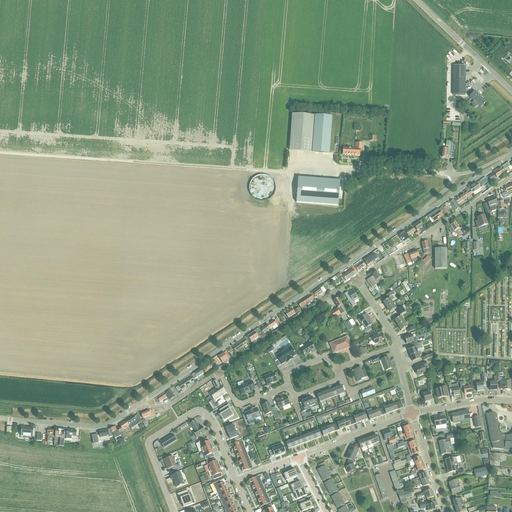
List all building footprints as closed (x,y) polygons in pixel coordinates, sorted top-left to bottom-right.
[(465,80),(465,66),(460,66),(453,66),(453,79),(453,95),(465,95),(465,94),(465,85),(465,80)] [(476,107),(478,105),(480,108),(486,102),(475,92),(469,97),(473,101),(471,103),(476,107)] [(314,117),(292,115),(289,150),(311,152),(314,117)] [(314,131),(312,152),(313,152),(314,152),(325,153),(329,153),(329,150),(330,139),(331,118),(331,117),(330,117),(323,117),(315,116),(315,120),(314,126),(314,131)] [(354,149),(343,148),(342,155),(360,156),(360,149),(362,150),(362,143),(361,143),(361,142),(357,141),(357,143),(355,143),(354,149)] [(452,150),(453,142),(446,142),(445,149),(443,149),(442,157),(446,158),(446,157),(448,157),(448,156),(451,157),(452,150)] [(505,170),(511,166),(511,167),(511,161),(510,163),(509,162),(502,166),(505,170)] [(497,169),(493,172),(497,177),(505,172),(502,169),(501,169),(500,167),(497,169)] [(275,190),(275,188),(275,187),(275,185),(274,184),(274,182),(273,181),(272,179),(271,178),(269,177),(268,176),(267,176),(265,175),(263,175),(262,175),(260,175),(259,176),(257,176),(256,177),(254,178),(253,179),(252,180),(251,181),(250,183),(250,184),(249,186),(249,187),(249,189),(249,191),(250,192),(250,194),(251,195),(252,197),(253,198),(254,199),(256,200),(257,200),(259,201),(260,201),(262,201),(263,201),(265,201),(267,201),(268,200),(269,199),(271,198),(272,197),(273,196),(274,195),(274,193),(275,192),(275,190)] [(480,181),(469,188),(470,190),(471,192),(473,194),(475,192),(483,187),(482,186),(488,182),(485,177),(480,181)] [(296,197),(296,203),(307,204),(325,205),(338,206),(339,191),(340,181),(324,180),(298,178),(296,197)] [(503,194),(502,194),(503,196),(504,199),(505,198),(506,198),(508,197),(510,196),(509,195),(511,194),(511,183),(508,186),(504,187),(505,188),(505,189),(504,190),(503,190),(504,192),(504,193),(503,194)] [(473,194),(470,190),(469,190),(468,189),(465,191),(466,192),(464,194),(467,198),(473,194)] [(467,198),(464,194),(458,197),(457,196),(455,198),(456,199),(455,199),(458,204),(467,198)] [(495,197),(487,200),(491,212),(497,210),(496,207),(498,206),(498,204),(495,197)] [(450,202),(456,211),(459,209),(454,200),(450,202)] [(503,202),(498,203),(498,209),(498,217),(506,218),(506,211),(507,211),(507,209),(504,209),(503,202)] [(446,213),(445,213),(447,215),(451,213),(446,206),(445,207),(444,205),(441,207),(442,207),(446,213)] [(446,213),(442,207),(438,209),(427,216),(432,223),(443,216),(442,215),(445,213),(446,213)] [(479,223),(477,224),(478,228),(480,227),(488,225),(484,215),(477,218),(479,223)] [(420,228),(422,233),(426,231),(420,222),(414,226),(417,230),(420,228)] [(451,227),(449,229),(451,233),(454,231),(457,236),(459,238),(461,237),(460,235),(457,230),(459,228),(455,222),(450,226),(451,227)] [(411,226),(405,231),(408,236),(415,232),(411,226)] [(408,236),(405,231),(398,235),(402,241),(408,236)] [(386,252),(389,256),(397,250),(394,246),(386,252)] [(435,269),(447,269),(447,249),(435,249),(435,269)] [(417,251),(409,254),(411,259),(413,263),(417,261),(415,258),(419,256),(417,251)] [(368,257),(364,261),(367,266),(373,262),(375,261),(378,259),(376,257),(374,254),(373,253),(370,255),(368,256),(368,257)] [(406,266),(405,265),(402,255),(397,256),(400,265),(399,265),(400,268),(406,266)] [(426,264),(431,259),(428,256),(423,261),(426,264)] [(356,263),(354,265),(355,266),(355,267),(356,269),(358,272),(365,266),(363,264),(362,262),(361,261),(360,260),(356,263)] [(343,276),(342,276),(346,282),(351,278),(358,274),(353,266),(348,269),(350,271),(347,273),(343,276)] [(371,278),(366,281),(371,288),(378,283),(383,280),(381,277),(377,272),(372,275),(373,276),(371,278)] [(323,288),(321,289),(314,293),(314,294),(312,295),(315,298),(323,293),(323,292),(325,291),(323,288)] [(345,294),(353,307),(356,305),(354,302),(359,299),(353,290),(348,294),(347,293),(345,294)] [(387,308),(393,304),(391,301),(394,299),(392,296),(395,294),(393,292),(386,296),(388,298),(389,298),(390,298),(383,302),(387,308)] [(311,295),(298,304),(303,312),(308,308),(305,304),(314,299),(311,295)] [(338,298),(334,301),(338,308),(331,313),(335,319),(344,312),(340,307),(343,305),(338,298)] [(396,309),(393,304),(387,308),(390,313),(396,309)] [(291,309),(285,313),(288,318),(295,314),(291,309)] [(367,314),(358,320),(362,326),(363,326),(365,329),(367,331),(371,329),(369,327),(372,324),(369,319),(370,319),(367,314)] [(401,316),(394,321),(398,326),(404,322),(401,316)] [(277,318),(267,325),(270,329),(280,323),(277,318)] [(404,322),(398,326),(401,331),(408,327),(404,322)] [(270,329),(267,325),(261,329),(264,333),(270,329)] [(255,340),(258,337),(254,332),(247,337),(251,342),(253,344),(256,342),(255,340)] [(375,344),(382,341),(379,335),(376,337),(375,336),(372,337),(368,339),(370,342),(373,340),(375,344)] [(405,338),(404,338),(406,344),(407,344),(410,343),(411,346),(417,344),(416,340),(415,338),(414,338),(413,335),(405,338)] [(330,344),(334,353),(335,353),(336,353),(338,353),(339,351),(351,347),(347,337),(330,344)] [(244,338),(238,343),(231,347),(235,352),(241,348),(247,343),(244,338)] [(363,348),(359,349),(357,342),(355,343),(358,350),(358,349),(361,356),(365,354),(368,352),(366,347),(363,348)] [(412,349),(408,350),(410,356),(418,353),(417,350),(423,348),(420,342),(418,343),(417,344),(411,346),(412,349)] [(312,353),(316,351),(311,343),(300,350),(305,357),(309,354),(312,352),(312,353)] [(290,346),(276,356),(282,364),(286,362),(287,363),(293,359),(292,358),(296,355),(290,346)] [(222,363),(228,359),(230,357),(226,352),(224,353),(218,357),(222,363)] [(418,353),(410,356),(412,361),(420,359),(419,356),(422,355),(421,352),(418,353)] [(381,360),(385,371),(392,369),(390,362),(390,361),(388,357),(381,360)] [(205,373),(215,365),(212,361),(202,369),(205,373)] [(424,368),(428,367),(426,361),(415,365),(416,368),(415,369),(418,376),(426,373),(424,368)] [(353,370),(358,382),(361,381),(361,379),(367,377),(365,370),(362,372),(360,368),(353,370)] [(195,379),(204,374),(201,369),(192,375),(195,379)] [(274,373),(264,377),(268,386),(271,385),(271,384),(277,381),(274,373)] [(191,376),(178,385),(181,390),(187,386),(190,384),(194,381),(191,376)] [(414,377),(415,384),(423,382),(421,376),(414,377)] [(500,382),(500,389),(503,389),(503,390),(510,390),(510,382),(506,382),(506,378),(500,378),(500,382)] [(213,383),(216,388),(216,389),(210,393),(212,398),(214,400),(225,393),(222,387),(220,387),(219,386),(217,381),(213,383)] [(252,390),(255,389),(252,381),(248,382),(249,384),(245,385),(244,385),(238,387),(242,395),(248,393),(252,392),(252,390)] [(464,394),(471,393),(470,387),(465,387),(464,381),(459,382),(460,389),(463,388),(464,394)] [(451,382),(448,383),(449,388),(452,387),(453,396),(460,395),(458,384),(451,385),(451,382)] [(342,386),(336,388),(339,395),(345,393),(342,386)] [(438,398),(449,396),(446,386),(439,388),(440,389),(436,390),(438,398)] [(339,395),(336,388),(330,391),(332,397),(339,395)] [(164,393),(169,400),(174,396),(170,390),(169,390),(165,393),(164,393)] [(332,397),(330,391),(323,393),(326,400),(332,397)] [(423,394),(425,402),(432,400),(430,392),(423,394)] [(167,398),(165,395),(164,393),(155,399),(158,403),(167,398)] [(326,400),(323,393),(317,395),(319,402),(326,400)] [(276,400),(279,409),(283,408),(282,407),(290,404),(287,397),(280,400),(279,399),(276,400)] [(307,399),(310,407),(313,406),(313,408),(318,406),(316,399),(313,400),(312,397),(307,399)] [(303,404),(300,405),(303,412),(311,409),(310,407),(307,399),(302,401),(303,404)] [(213,401),(209,403),(213,410),(217,407),(213,401)] [(401,401),(389,406),(392,412),(403,408),(401,401)] [(275,420),(279,419),(278,417),(277,413),(275,407),(271,409),(269,403),(262,405),(266,415),(270,413),(271,416),(273,415),(275,420)] [(225,407),(219,410),(221,413),(221,414),(220,415),(221,417),(220,417),(221,418),(221,417),(222,419),(221,419),(222,419),(223,420),(222,420),(223,421),(223,420),(224,422),(228,419),(230,421),(230,422),(229,422),(234,420),(239,419),(239,418),(238,418),(238,417),(236,414),(235,414),(234,415),(233,415),(229,409),(231,408),(230,407),(229,405),(225,407)] [(389,406),(381,409),(384,415),(392,412),(389,406)] [(256,422),(255,419),(260,417),(257,408),(253,409),(253,410),(245,413),(249,425),(256,422)] [(151,409),(141,414),(143,418),(144,418),(154,413),(153,410),(151,411),(151,409)] [(372,409),(366,411),(367,414),(370,421),(375,418),(373,412),(372,409)] [(384,415),(381,409),(373,412),(375,418),(384,415)] [(453,422),(470,419),(468,411),(452,414),(453,422)] [(359,415),(362,422),(367,420),(365,413),(359,415)] [(511,433),(511,434),(510,435),(508,436),(506,436),(505,435),(503,435),(502,434),(501,432),(500,431),(500,429),(500,427),(500,426),(501,424),(498,422),(497,414),(494,415),(494,413),(487,415),(492,448),(511,450),(511,433)] [(359,415),(351,418),(353,425),(362,422),(359,415)] [(134,416),(126,421),(129,425),(131,429),(141,422),(137,416),(134,417),(134,416)] [(436,426),(443,425),(443,428),(447,428),(446,424),(445,416),(437,418),(437,417),(434,417),(436,426)] [(351,418),(343,421),(345,428),(353,425),(351,418)] [(129,425),(126,421),(120,425),(121,427),(117,429),(123,440),(127,438),(122,429),(129,425)] [(199,428),(195,421),(189,424),(194,431),(192,432),(196,438),(205,433),(202,426),(199,428)] [(345,428),(343,421),(334,424),(337,431),(345,428)] [(405,434),(412,431),(410,426),(408,426),(407,423),(402,425),(405,434)] [(334,424),(326,427),(329,434),(337,431),(334,424)] [(226,428),(227,431),(230,438),(230,439),(232,439),(234,438),(234,440),(235,441),(236,441),(238,440),(241,439),(240,435),(238,436),(235,430),(234,425),(233,425),(230,426),(227,427),(227,428),(226,428)] [(110,429),(108,431),(109,438),(109,437),(113,436),(115,439),(116,441),(122,438),(121,436),(118,430),(117,431),(114,427),(110,429)] [(329,434),(326,427),(321,430),(323,436),(329,434)] [(21,428),(21,436),(24,436),(24,438),(31,438),(31,437),(35,437),(36,429),(27,428),(21,428)] [(56,434),(55,438),(61,439),(60,445),(64,446),(64,447),(65,439),(66,430),(56,429),(56,431),(56,434)] [(55,438),(56,434),(55,434),(55,430),(48,430),(48,434),(45,434),(45,443),(48,443),(48,438),(55,438)] [(76,434),(76,431),(77,431),(76,431),(71,430),(67,430),(66,433),(66,436),(66,438),(66,439),(71,440),(71,438),(72,437),(74,437),(76,437),(76,434)] [(94,435),(92,435),(92,439),(93,444),(97,444),(99,443),(98,442),(101,442),(101,441),(102,441),(108,440),(109,440),(110,440),(109,437),(109,438),(108,431),(108,430),(105,430),(100,432),(99,432),(99,433),(99,435),(97,435),(97,434),(94,435)] [(313,432),(316,439),(321,437),(319,430),(313,432)] [(391,433),(389,430),(386,431),(382,433),(383,436),(385,440),(392,437),(391,433)] [(414,437),(412,431),(402,435),(399,436),(400,438),(404,437),(405,440),(414,437)] [(450,438),(456,437),(455,434),(446,436),(447,439),(446,439),(446,440),(439,441),(442,455),(449,453),(448,446),(451,445),(450,438)] [(173,435),(160,443),(161,444),(162,445),(164,448),(168,446),(176,440),(175,437),(173,435)] [(376,435),(370,437),(373,445),(379,442),(376,435)] [(370,437),(364,440),(367,447),(373,445),(370,437)] [(199,443),(196,444),(199,452),(202,451),(212,447),(209,442),(208,442),(207,439),(199,442),(199,443)] [(297,439),(291,441),(294,447),(299,445),(297,439)] [(367,447),(364,440),(358,442),(359,443),(361,448),(361,449),(367,447)] [(235,452),(245,448),(242,441),(232,445),(235,452)] [(294,447),(291,441),(286,443),(288,449),(294,447)] [(408,450),(417,447),(415,441),(409,443),(408,441),(397,445),(398,448),(406,446),(406,448),(407,447),(408,450)] [(361,448),(359,443),(356,445),(355,446),(354,446),(353,447),(351,446),(348,452),(356,456),(359,449),(361,448)] [(275,457),(285,453),(282,446),(272,450),(269,452),(271,457),(274,455),(275,457)] [(213,454),(214,453),(212,447),(202,451),(206,460),(214,457),(213,454)] [(419,453),(417,447),(408,450),(410,456),(419,453)] [(247,454),(245,448),(235,452),(237,458),(247,454)] [(356,456),(348,452),(346,458),(348,459),(348,461),(347,463),(349,466),(353,464),(353,463),(356,456)] [(247,454),(237,458),(240,465),(250,461),(247,454)] [(180,469),(179,465),(176,466),(174,461),(172,457),(172,456),(167,458),(164,460),(165,464),(168,470),(169,469),(171,468),(172,468),(173,472),(180,469)] [(416,465),(422,463),(420,457),(414,459),(416,465)] [(457,463),(456,457),(445,459),(448,473),(457,471),(458,474),(464,473),(463,469),(459,470),(457,463)] [(210,471),(219,467),(217,461),(216,462),(215,459),(207,462),(210,471)] [(252,468),(250,461),(240,465),(242,472),(252,468)] [(320,475),(328,472),(324,463),(319,465),(320,468),(318,470),(320,475)] [(412,473),(410,474),(411,476),(412,475),(415,474),(418,473),(418,471),(424,469),(422,463),(416,465),(417,468),(414,469),(414,470),(414,471),(412,472),(411,472),(412,473)] [(353,464),(349,466),(346,467),(348,473),(351,472),(351,473),(357,471),(353,464)] [(222,473),(219,467),(210,471),(213,480),(222,476),(221,473),(222,473)] [(486,468),(482,469),(474,471),(476,478),(484,476),(488,475),(486,468)] [(288,472),(283,474),(285,478),(286,481),(287,481),(288,483),(288,484),(290,484),(294,482),(294,480),(293,478),(296,477),(297,477),(296,473),(295,472),(295,470),(288,472)] [(183,479),(180,472),(174,474),(170,476),(171,478),(171,480),(172,480),(173,479),(175,484),(176,488),(181,486),(185,484),(183,479)] [(331,478),(328,472),(320,475),(323,481),(326,479),(327,480),(331,478)] [(414,483),(427,479),(426,473),(419,475),(420,478),(413,480),(414,483)] [(252,487),(262,483),(259,476),(249,480),(252,487)] [(331,478),(327,480),(327,482),(324,483),(327,489),(335,485),(331,478)] [(430,485),(427,479),(414,483),(415,487),(422,484),(423,487),(430,485)] [(213,484),(210,485),(212,488),(211,490),(212,491),(213,491),(214,493),(210,494),(211,496),(213,496),(215,495),(217,494),(227,489),(224,482),(220,484),(219,481),(213,484)] [(457,481),(450,483),(451,487),(453,494),(461,491),(460,490),(462,490),(460,486),(459,486),(457,481)] [(303,489),(302,485),(300,482),(290,486),(293,493),(304,489),(304,488),(303,489)] [(265,489),(262,483),(252,487),(255,494),(265,489)] [(338,492),(335,485),(327,489),(330,495),(333,493),(334,494),(338,492)] [(304,489),(293,493),(294,493),(295,496),(297,500),(302,498),(307,496),(306,493),(304,488),(304,489)] [(227,489),(217,494),(220,500),(230,496),(227,489)] [(265,489),(255,494),(258,500),(267,496),(265,489)] [(193,504),(187,490),(178,494),(183,508),(193,504)] [(404,492),(398,494),(401,503),(407,501),(406,499),(412,496),(410,490),(404,492)] [(427,499),(434,497),(431,490),(417,495),(418,498),(426,495),(427,499)] [(338,492),(334,494),(334,495),(331,497),(334,502),(342,498),(338,492)] [(233,502),(230,496),(220,500),(223,507),(233,502)] [(271,503),(267,496),(258,500),(261,507),(271,503)] [(345,505),(342,498),(334,502),(337,508),(340,506),(341,508),(345,505)] [(455,508),(464,505),(462,498),(453,501),(455,508)] [(299,501),(298,502),(300,505),(299,505),(302,511),(310,509),(313,507),(312,504),(311,503),(311,501),(310,501),(309,501),(308,502),(307,502),(306,503),(305,501),(305,499),(299,501)] [(228,511),(236,509),(233,502),(223,507),(225,511),(228,511)] [(428,511),(435,510),(434,504),(428,505),(427,502),(423,503),(420,503),(419,503),(420,509),(428,508),(428,511)]
